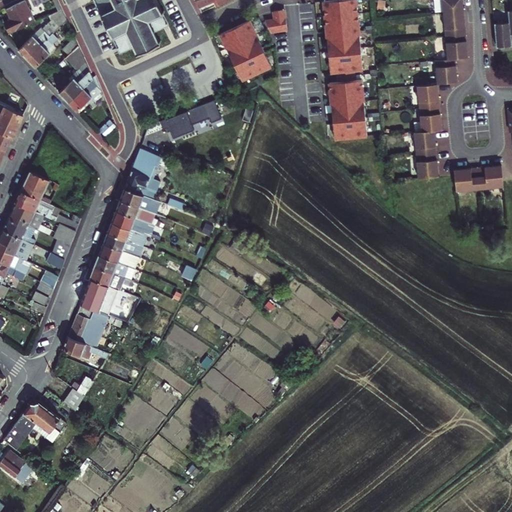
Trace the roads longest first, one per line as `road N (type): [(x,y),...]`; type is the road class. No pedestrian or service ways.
road 1 (residential): [(109,169),(66,280),(62,325),(30,373)]
road 2 (residential): [(476,87),(454,104),(457,145),(467,156),(495,148),(492,94)]
road 3 (residential): [(301,121),(291,0)]
